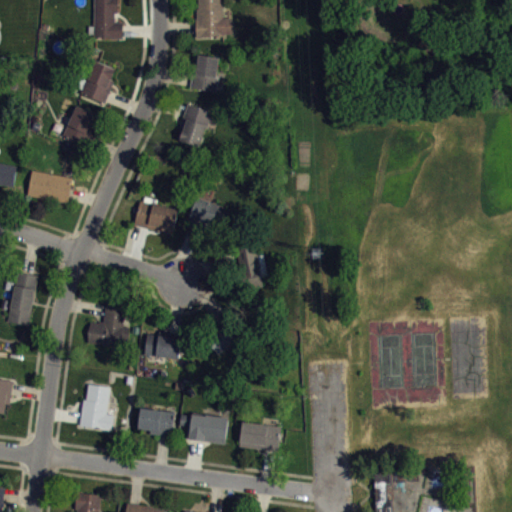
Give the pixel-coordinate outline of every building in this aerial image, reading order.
[(94,0),(94,25),(88,25),(88,34),(94,34),(94,36),(122,38),(123,21),(114,20),(114,12),(117,12),(117,0),(94,0)] [(232,17),(233,33),(225,33),(225,35),(196,37),(195,18),(197,18),(196,8),(198,8),(198,1),(200,1),(200,0),(223,0),(223,17),(232,17)] [(198,53),(219,57),(216,76),(218,76),(216,91),(190,86),(191,73),(195,74),(198,53)] [(80,92),(104,102),(114,80),(110,79),(115,67),(95,59),(89,75),(83,73),(77,86),(82,88),(80,92)] [(187,102),(212,111),(207,128),(205,127),(199,146),(179,140),(184,127),(180,126),(187,102)] [(77,104),(62,135),(83,146),(99,115),(77,104)] [(0,161),(0,183),(15,186),(19,165),(0,161)] [(32,169),(28,194),(68,202),(73,177),(32,169)] [(140,199),(134,224),(172,234),(178,208),(151,202),(152,195),(145,193),(144,200),(140,199)] [(197,195),(189,219),(212,228),(214,222),(223,225),(229,207),(197,195)] [(236,249),(256,245),(258,254),(264,254),(268,274),(261,275),(263,285),(244,289),(236,249)] [(37,276),(28,324),(7,320),(17,271),(37,276)] [(90,320),(87,342),(127,346),(129,326),(122,325),(125,304),(105,302),(103,322),(90,320)] [(222,357),(252,327),(235,309),(205,339),(222,357)] [(183,334),(179,357),(144,353),(148,329),(183,334)] [(0,378),(12,380),(9,403),(5,403),(3,412),(0,411),(0,378)] [(79,424),(83,398),(86,399),(88,383),(110,386),(106,413),(113,414),(111,429),(79,424)] [(140,406),(138,428),(150,429),(149,433),(171,436),(175,410),(140,406)] [(227,417),(224,443),(188,438),(190,426),(180,424),(181,413),(191,414),(192,413),(206,414),(206,413),(227,417)] [(242,420),(281,425),(278,451),(239,445),(242,420)] [(386,500),(391,500),(391,511),(375,511),(375,470),(389,470),(389,483),(385,483),(386,500)] [(98,511),(101,494),(83,491),(83,490),(77,489),(75,507),(77,508),(76,511),(98,511)] [(125,511),(126,502),(152,505),(152,509),(168,511),(167,511),(125,511)]
